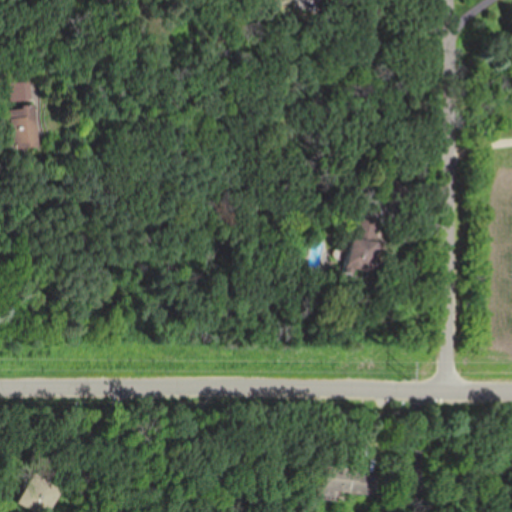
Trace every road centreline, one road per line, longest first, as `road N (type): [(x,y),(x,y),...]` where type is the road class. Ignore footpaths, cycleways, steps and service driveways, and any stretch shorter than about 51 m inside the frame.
road 1 (residential): [(0,384),(511,389)]
road 2 (residential): [(448,387),(450,0)]
